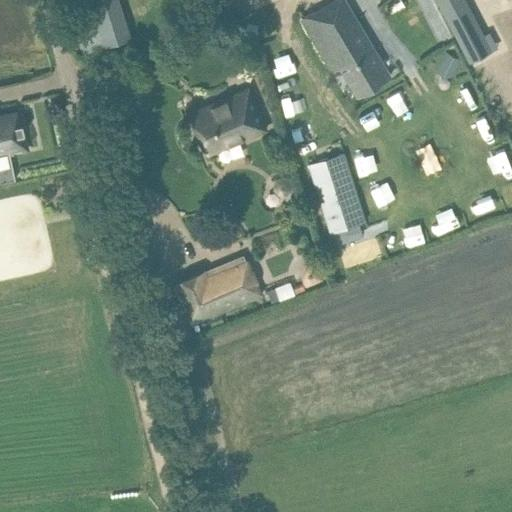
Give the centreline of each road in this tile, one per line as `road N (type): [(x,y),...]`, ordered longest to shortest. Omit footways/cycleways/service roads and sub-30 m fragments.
road 1 (track): [(166,511),(99,235)]
road 2 (unclassified): [(99,235),(45,0)]
